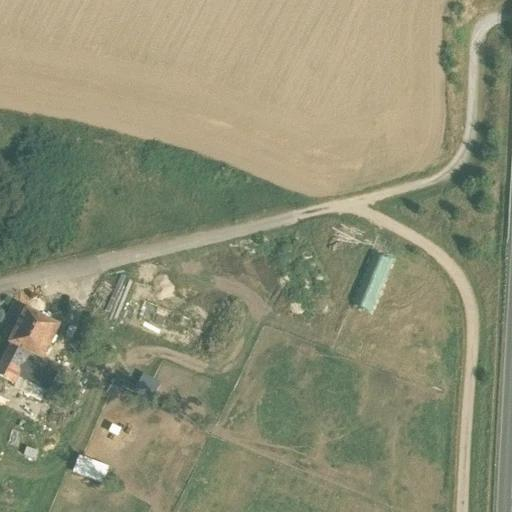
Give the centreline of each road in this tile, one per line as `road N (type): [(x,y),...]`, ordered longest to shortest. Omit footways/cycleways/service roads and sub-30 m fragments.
road 1 (track): [(463,511),(471,303),(444,259),(404,231),(343,207),(420,187),(465,158),(475,36),(492,18),(511,16)]
road 2 (residential): [(0,288),(343,207)]
